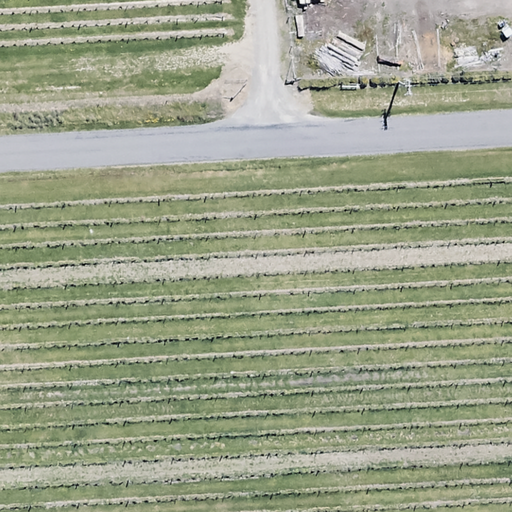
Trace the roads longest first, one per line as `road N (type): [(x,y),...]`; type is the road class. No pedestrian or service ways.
road 1 (unclassified): [(0,143),(511,117)]
road 2 (track): [(221,132),(218,0)]
